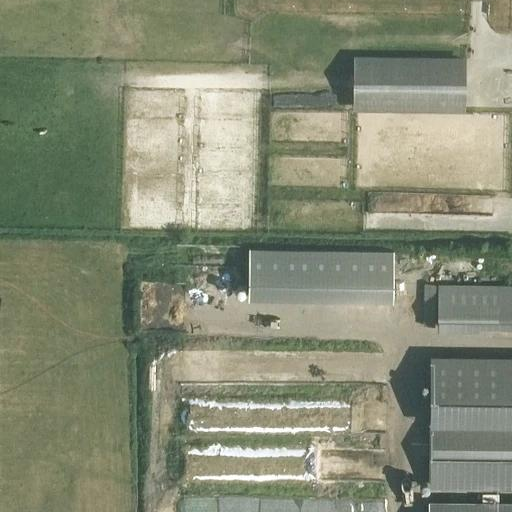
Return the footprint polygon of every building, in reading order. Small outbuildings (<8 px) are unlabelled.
[(354,56),(353,110),(465,111),(466,57),(354,56)] [(356,270),(356,309),(383,309),(383,280),(379,280),(379,270),(356,270)] [(439,283),(438,326),(508,327),(509,284),(439,283)] [(511,502),(427,503),(426,511),(511,511),(511,357),(429,356),(427,489),(511,490),(511,502)] [(310,393),(318,393),(319,404),(349,403),(348,387),(318,388),(316,359),(308,360),(310,393)] [(151,433),(331,433),(331,410),(151,410),(151,433)]
